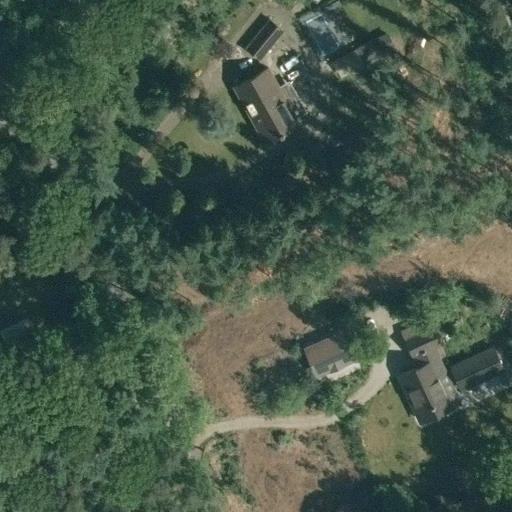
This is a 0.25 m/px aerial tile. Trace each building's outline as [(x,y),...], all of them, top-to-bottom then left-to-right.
[(341,6),(338,0),(336,0),(322,8),(325,14),(341,6)] [(244,47),(260,61),(284,30),(269,17),(244,47)] [(385,54),(376,36),(357,46),(367,64),(385,54)] [(234,86),(264,141),(298,122),(295,116),(291,118),(282,101),(284,99),(267,68),(234,86)] [(419,365),(401,373),(410,396),(408,397),(418,420),(449,407),(437,379),(445,376),(432,346),(439,342),(434,328),(406,341),(412,355),(414,354),(419,365)] [(334,365),(359,354),(349,330),(307,349),(318,373),(334,365)] [(494,347),(450,366),(460,388),(503,370),(494,347)] [(511,381),(508,371),(466,387),(475,410),(511,395),(511,381)]
